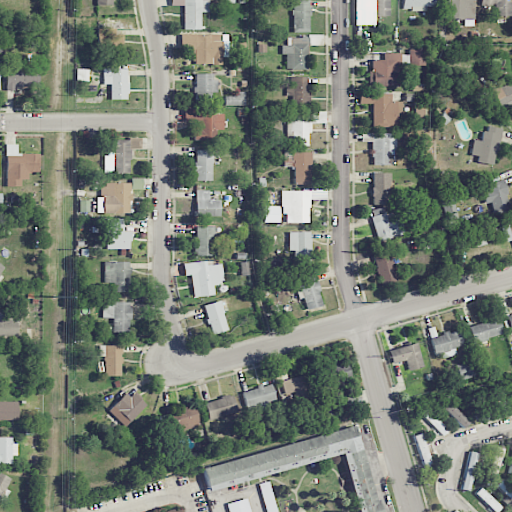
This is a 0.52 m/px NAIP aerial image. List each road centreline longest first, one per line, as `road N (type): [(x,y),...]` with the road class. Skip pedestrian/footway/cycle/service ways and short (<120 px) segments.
road 1 (residential): [(149,0),(160,61),(165,283),(183,371)]
road 2 (residential): [(342,0),(343,245),(360,322)]
road 3 (residential): [(360,322),(415,511)]
road 4 (residential): [(360,322),(183,371)]
road 5 (residential): [(163,124),(0,122)]
road 6 (residential): [(511,277),(360,322)]
